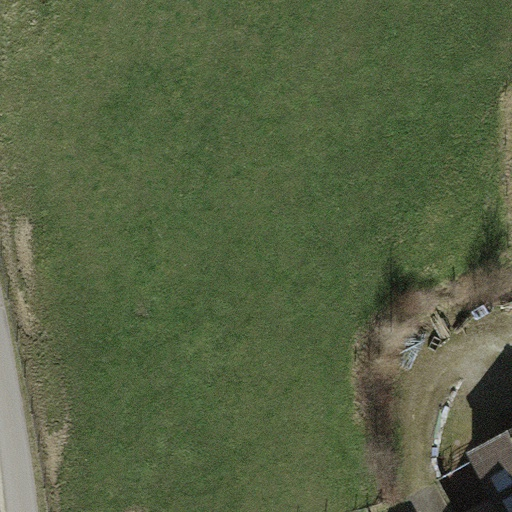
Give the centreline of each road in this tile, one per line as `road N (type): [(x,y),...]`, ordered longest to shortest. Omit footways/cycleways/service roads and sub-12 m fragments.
road 1 (track): [(434,511),(418,484),(411,400),(445,340),(511,327)]
road 2 (residential): [(0,336),(27,511)]
